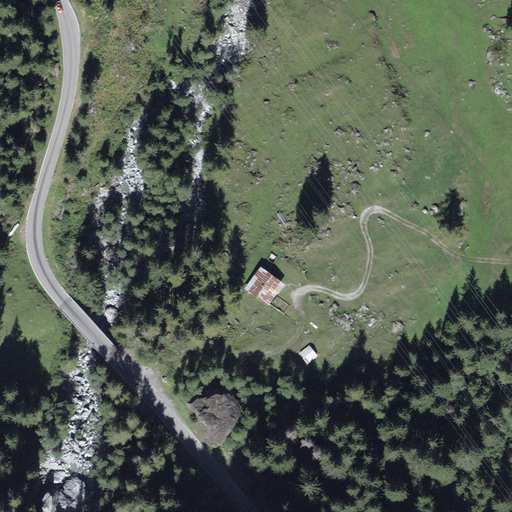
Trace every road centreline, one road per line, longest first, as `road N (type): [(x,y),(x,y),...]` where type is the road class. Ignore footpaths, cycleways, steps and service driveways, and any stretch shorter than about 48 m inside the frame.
road 1 (tertiary): [(60,0),(71,67),(34,219),(39,260),(62,300),(248,511)]
road 2 (track): [(133,381),(270,356),(294,343),(301,293),(362,292),(371,252),(363,224),(376,210),(457,256),(511,264)]
road 3 (track): [(379,0),(425,32),(452,69),(463,138),(511,258)]
